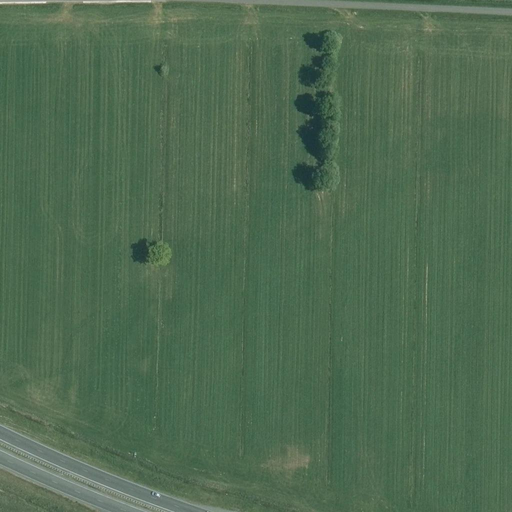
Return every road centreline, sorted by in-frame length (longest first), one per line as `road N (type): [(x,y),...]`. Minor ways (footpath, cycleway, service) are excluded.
road 1 (unclassified): [(114,0),(511,15)]
road 2 (trunk): [(193,511),(0,432)]
road 3 (trunk): [(0,457),(129,511)]
